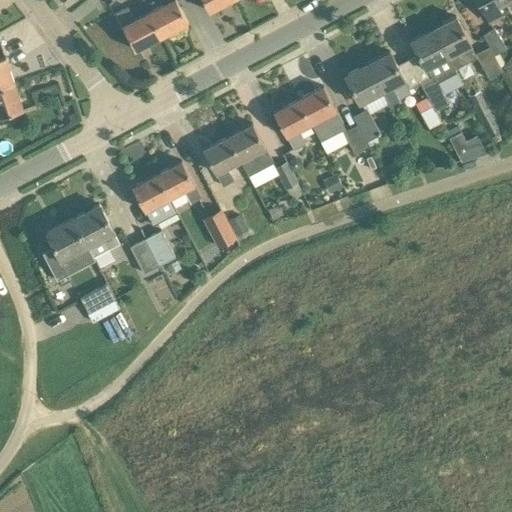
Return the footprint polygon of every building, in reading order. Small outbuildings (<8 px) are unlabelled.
[(165,3),(150,11),(162,35),(188,21),(177,0),(159,0),(161,2),(163,0),(165,3)] [(229,0),(204,0),(210,10),(229,0)] [(510,10),(504,0),(479,0),(490,20),(510,10)] [(162,35),(150,11),(135,18),(128,5),(117,11),(124,24),(123,25),(136,49),(162,35)] [(456,15),(434,27),(456,67),(477,56),(478,56),(476,52),(456,15)] [(482,33),(495,54),(506,46),(494,26),(482,33)] [(434,27),(411,39),(419,53),(431,76),(434,75),(437,81),(438,80),(457,70),(456,67),(434,27)] [(488,45),(476,52),(478,56),(489,75),(501,69),(488,45)] [(390,50),(368,62),(383,90),(390,104),(415,90),(413,86),(409,88),(404,79),(405,78),(398,64),(390,50)] [(0,86),(15,82),(6,55),(0,57),(0,86)] [(368,62),(345,74),(360,102),(383,90),(368,62)] [(431,76),(420,82),(428,96),(435,110),(450,102),(445,92),(438,80),(437,81),(434,75),(431,76)] [(0,86),(0,116),(24,108),(15,82),(0,86)] [(324,85),(299,98),(311,122),(321,141),(343,129),(355,152),(368,145),(366,140),(357,123),(347,129),(324,85)] [(470,94),(494,141),(501,138),(497,131),(501,129),(480,89),(470,94)] [(427,96),(415,102),(429,129),(441,123),(427,96)] [(311,122),(299,98),(274,111),(287,135),(288,135),(294,148),(304,142),(297,129),(311,122)] [(352,114),(357,123),(366,140),(377,134),(373,127),(375,126),(366,107),(352,114)] [(253,122),(228,135),(241,159),(249,174),(274,161),(253,122)] [(461,131),(450,137),(461,159),(486,151),(477,134),(465,140),(461,131)] [(241,159),(228,135),(204,148),(216,172),(217,172),(224,185),(234,179),(227,166),(241,159)] [(182,159),(158,172),(170,196),(184,189),(191,202),(201,197),(195,184),(195,183),(182,159)] [(276,165),(287,187),(297,183),(285,160),(276,165)] [(170,196),(158,172),(133,185),(153,224),(178,211),(170,196)] [(322,178),(328,192),(341,185),(335,172),(322,178)] [(297,183),(287,187),(292,198),(302,193),(297,183)] [(100,202),(73,217),(93,256),(120,242),(114,231),(115,231),(100,202)] [(237,236),(229,221),(222,207),(204,216),(219,245),(237,236)] [(93,256),(73,217),(47,230),(55,246),(43,252),(58,279),(95,259),(93,256)] [(162,229),(146,237),(160,264),(176,256),(162,229)] [(144,272),(148,270),(160,264),(146,237),(130,245),(144,272)] [(89,312),(116,298),(107,282),(81,296),(89,312)]
